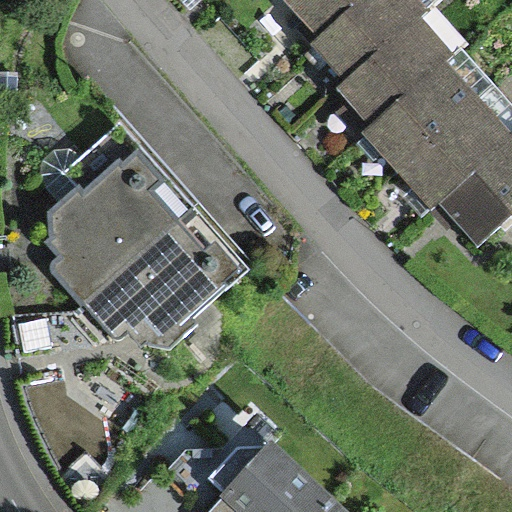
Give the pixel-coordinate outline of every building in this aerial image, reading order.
[(291,0),(282,8),(319,51),(379,0),(291,0)] [(379,0),(319,51),(311,59),(342,95),(421,28),(428,22),(409,0),(379,0)] [(342,95),(336,100),(369,139),(445,74),(454,67),(421,28),(342,95)] [(445,74),(369,139),(364,143),(395,179),(476,110),(445,74)] [(476,110),(395,179),(429,219),(439,211),(510,150),(476,110)] [(133,376),(245,284),(121,135),(64,181),(82,203),(52,227),(52,253),(65,269),(53,279),(133,376)] [(511,148),(510,150),(439,211),(473,252),(511,218),(511,148)] [(334,511),(280,457),(224,511),(334,511)]
